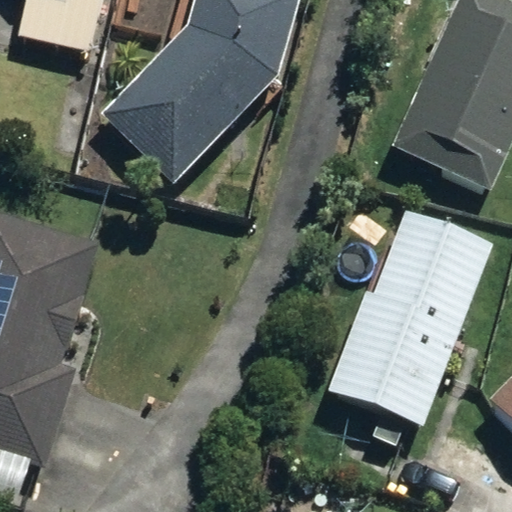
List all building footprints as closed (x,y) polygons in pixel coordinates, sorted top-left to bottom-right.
[(94,16),(98,0),(59,0),(58,8),(94,16)] [(94,124),(167,195),(270,89),(294,2),(287,0),(188,0),(178,37),(94,124)] [(457,0),(387,157),(485,202),(511,140),(511,14),(479,0),(457,0)] [(38,171),(69,180),(74,162),(43,154),(38,171)] [(199,212),(236,221),(245,186),(208,177),(199,212)] [(328,403),(416,438),(486,257),(397,223),(328,403)] [(0,466),(37,478),(67,380),(53,375),(92,254),(0,225),(0,466)] [(511,380),(482,411),(511,439),(511,380)]
